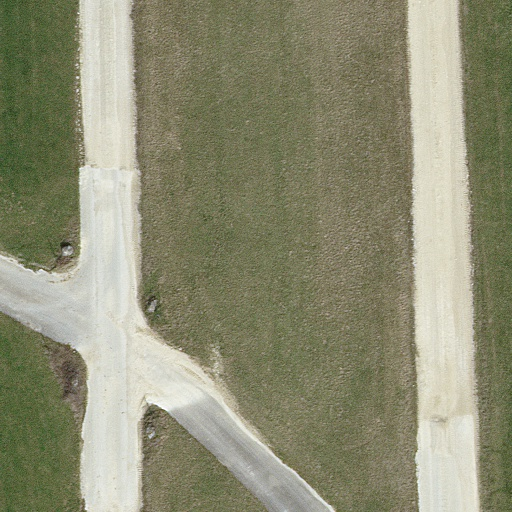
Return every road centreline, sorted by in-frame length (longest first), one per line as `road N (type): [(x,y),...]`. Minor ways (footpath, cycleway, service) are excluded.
road 1 (track): [(444,511),(428,0)]
road 2 (track): [(114,511),(103,0)]
road 3 (track): [(0,288),(195,406),(299,511)]
